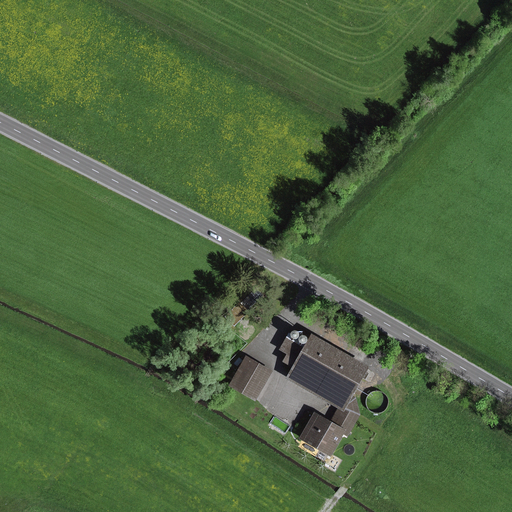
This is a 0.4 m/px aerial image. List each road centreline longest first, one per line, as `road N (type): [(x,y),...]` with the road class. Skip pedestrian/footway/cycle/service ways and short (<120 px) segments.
road 1 (secondary): [(511,392),(288,264),(0,118)]
road 2 (track): [(315,280),(289,313),(385,369),(409,400),(348,485)]
